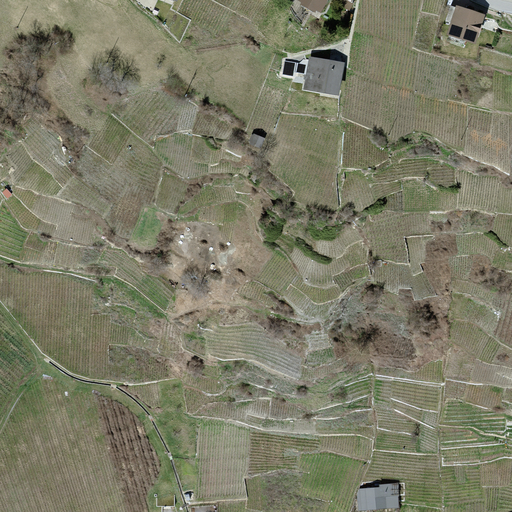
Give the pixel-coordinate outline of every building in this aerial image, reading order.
[(325,0),(298,0),(303,2),(302,5),(319,13),(325,0)] [(481,16),(456,8),(448,34),(473,41),(481,16)] [(338,64),(309,60),(305,89),(335,94),(338,64)] [(261,140),(252,136),(249,144),(259,147),(261,140)] [(397,483),(357,488),(360,510),(400,506),(397,483)]
